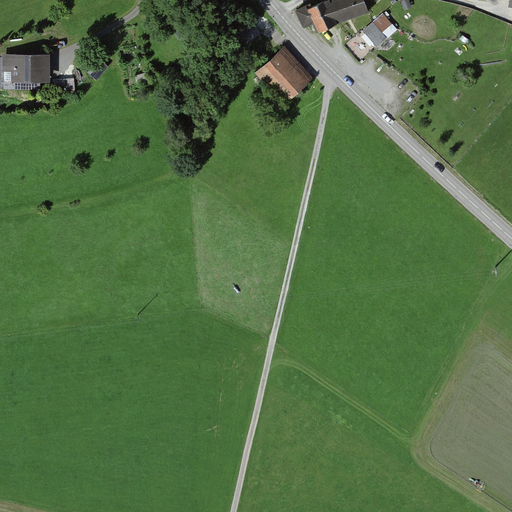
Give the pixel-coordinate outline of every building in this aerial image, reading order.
[(370,0),(329,0),(303,10),(309,26),(320,22),(323,30),(375,11),(370,0)] [(398,27),(385,12),(348,45),(361,60),(398,27)] [(317,78),(288,45),(259,71),(288,103),(317,78)] [(41,79),(50,79),(49,52),(2,52),(3,70),(12,70),(12,80),(14,80),(15,80),(37,79),(41,79)] [(56,90),(76,89),(75,77),(56,78),(56,90)] [(15,80),(14,80),(15,89),(41,89),(41,79),(37,79),(15,80)]
